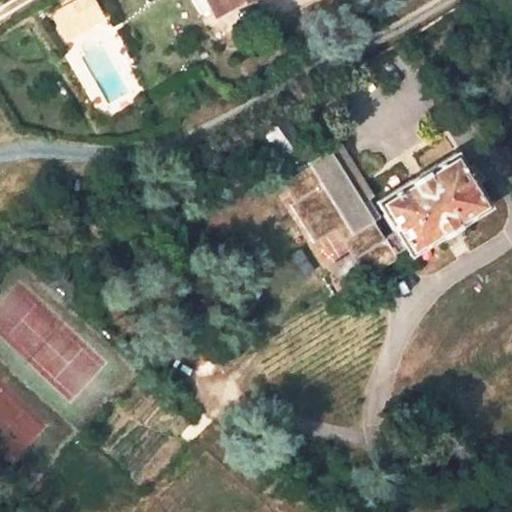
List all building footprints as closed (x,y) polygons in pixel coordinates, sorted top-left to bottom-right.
[(189,0),(200,16),(211,9),(205,0),(189,0)] [(228,0),(205,0),(211,9),(228,0)] [(81,3),(57,18),(68,38),(92,24),(81,3)] [(284,165),(303,153),(280,115),(261,126),(284,165)] [(335,156),(329,160),(324,152),(302,166),(304,169),(279,185),(291,205),(286,209),(308,244),(332,229),(350,258),(327,273),(336,287),(359,272),(364,280),(393,261),(390,258),(401,251),(406,258),(486,208),(451,154),(373,204),(381,217),(380,217),(391,234),(380,241),(369,224),(376,220),(335,156)]
